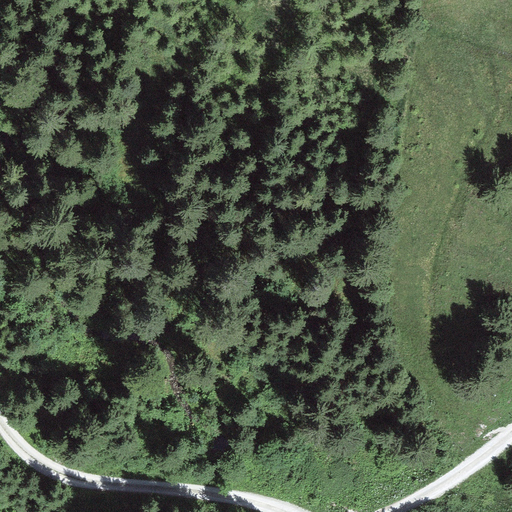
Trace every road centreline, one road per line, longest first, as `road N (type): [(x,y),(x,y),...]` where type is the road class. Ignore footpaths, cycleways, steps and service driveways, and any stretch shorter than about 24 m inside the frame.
road 1 (track): [(0,414),(32,455),(56,468),(182,485),(290,511)]
road 2 (track): [(395,511),(511,433)]
